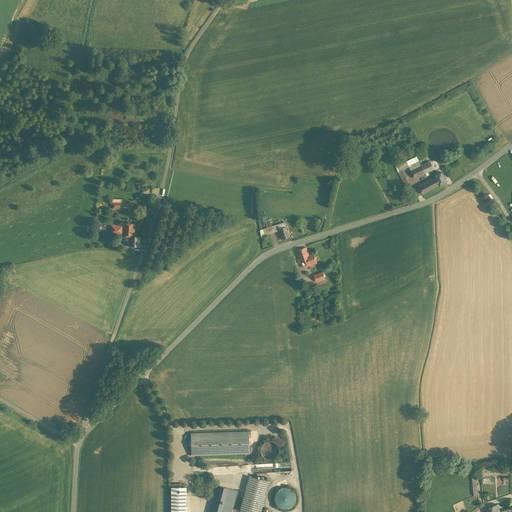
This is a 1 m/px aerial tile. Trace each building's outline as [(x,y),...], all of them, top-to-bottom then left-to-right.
[(417,157),(407,161),(409,167),(411,170),(421,165),(417,157)] [(407,161),(396,167),(398,172),(402,170),(409,167),(407,161)] [(421,165),(411,170),(415,178),(434,169),(430,161),(421,165)] [(442,172),(434,176),(439,185),(439,186),(447,181),(442,172)] [(434,178),(418,186),(422,194),(439,185),(434,176),(433,177),(434,178)] [(123,225),(123,234),(125,236),(129,237),(130,236),(134,237),(134,224),(123,223),(123,225)] [(123,234),(123,225),(110,224),(110,234),(119,235),(119,234),(120,234),(123,234)] [(276,225),(263,229),(265,235),(278,231),(276,226),(276,225)] [(285,227),(279,229),(279,230),(282,239),(289,237),(286,227),(285,227)] [(134,237),(130,236),(129,237),(129,246),(139,246),(139,237),(134,237)] [(314,254),(309,256),(306,247),(297,250),(300,259),(298,259),(300,263),(301,263),(308,261),(309,265),(317,263),(314,254)] [(323,273),(315,275),(317,281),(325,279),(323,273)] [(248,431),(191,433),(191,455),(249,453),(248,431)] [(278,454),(279,450),(278,447),(276,444),(273,442),(270,441),(266,442),(263,444),(261,447),(260,450),(261,454),(263,457),(266,459),(270,460),(273,459),(276,457),(278,454)] [(262,472),(292,470),(292,462),(251,464),(251,469),(262,468),(262,472)] [(260,511),(269,482),(249,476),(240,510),(246,511),(260,511)] [(218,485),(210,511),(222,511),(230,488),(218,485)] [(279,486),(275,505),(293,509),(297,491),(279,486)] [(186,511),(186,487),(171,487),(171,511),(186,511)] [(222,511),(231,511),(238,491),(230,488),(222,511)]
